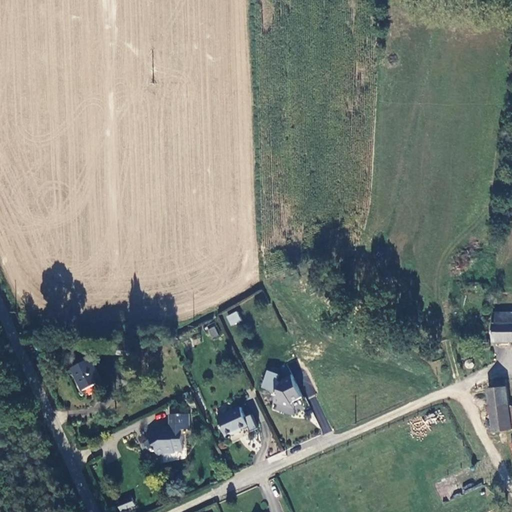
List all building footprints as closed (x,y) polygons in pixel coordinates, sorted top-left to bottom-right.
[(230,326),(242,321),(238,311),(226,315),(230,326)] [(511,318),(490,319),(490,345),(511,345),(511,318)] [(215,326),(208,329),(211,338),(218,336),(215,326)] [(74,363),(85,386),(104,377),(94,354),(74,363)] [(464,360),(466,368),(473,367),(472,359),(464,360)] [(492,377),(499,430),(511,427),(511,392),(509,375),(492,377)] [(301,400),(292,377),(281,383),(275,404),(288,411),(291,404),(301,400)] [(217,418),(225,437),(247,427),(239,408),(217,418)] [(186,429),(185,415),(168,417),(168,428),(156,427),(145,431),(147,438),(140,441),(142,448),(150,445),(153,451),(158,450),(159,453),(169,452),(169,446),(178,445),(178,429),(186,429)] [(128,499),(117,504),(120,511),(131,506),(128,499)]
